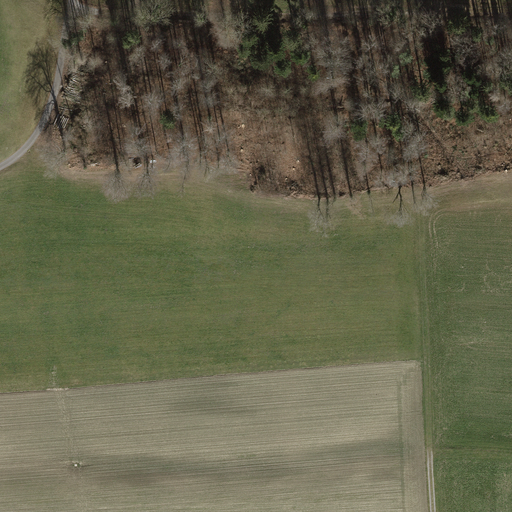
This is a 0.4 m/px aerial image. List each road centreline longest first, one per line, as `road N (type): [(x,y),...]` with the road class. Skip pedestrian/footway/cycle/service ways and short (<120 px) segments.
road 1 (track): [(64,10),(511,10)]
road 2 (track): [(0,167),(30,149),(46,122),(68,0)]
